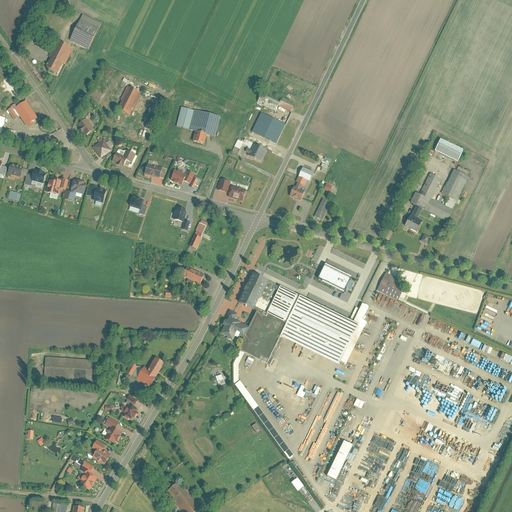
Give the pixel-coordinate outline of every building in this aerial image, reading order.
[(82,16),(71,41),(89,49),(101,24),(82,16)] [(73,49),(56,41),(49,56),(50,57),(45,68),(56,74),(62,63),(65,65),(73,49)] [(142,94),(127,87),(117,110),(131,116),(142,94)] [(279,103),(261,94),(257,103),(275,111),(277,106),(279,103)] [(290,112),(292,107),(280,101),(279,103),(277,106),(290,112)] [(17,107),(14,109),(26,126),(37,119),(25,102),(17,107)] [(193,111),(181,107),(176,126),(188,129),(193,111)] [(7,111),(14,120),(18,117),(13,110),(11,108),(7,111)] [(193,111),(188,129),(194,131),(206,135),(214,137),(220,119),(193,111)] [(284,125),(261,114),(251,133),(275,144),(284,125)] [(94,131),(86,119),(77,126),(86,137),(94,131)] [(206,135),(194,131),(192,141),(203,145),(206,135)] [(463,150),(439,139),(434,151),(457,162),(463,150)] [(111,151),(104,140),(93,148),(100,159),(111,151)] [(243,142),(237,140),(234,147),(239,150),(240,150),(243,142)] [(267,151),(253,144),(251,149),(248,148),(246,152),(249,154),(248,156),(261,162),(267,151)] [(129,168),(135,155),(126,151),(124,156),(116,153),(112,162),(116,164),(116,165),(122,168),(123,165),(129,168)] [(9,175),(8,179),(15,180),(16,178),(21,180),(21,179),(22,179),(23,176),(25,177),(27,169),(22,168),(22,167),(10,164),(7,174),(9,175)] [(161,168),(147,164),(144,174),(159,178),(161,168)] [(458,167),(456,171),(466,176),(468,172),(458,167)] [(313,173),(302,168),(298,177),(309,181),(313,173)] [(186,175),(174,169),(169,180),(173,181),(172,183),(176,185),(177,183),(181,185),(182,181),(186,175)] [(456,171),(453,170),(442,194),(448,198),(457,201),(468,177),(466,176),(456,171)] [(31,175),(27,174),(24,184),(30,186),(32,181),(42,184),(45,174),(33,171),(31,175)] [(189,185),(194,175),(187,172),(186,175),(182,181),(189,185)] [(440,178),(430,173),(419,196),(429,201),(430,199),(440,178)] [(49,180),(45,193),(50,194),(49,198),(57,200),(60,189),(65,191),(68,181),(59,178),(59,181),(52,179),(51,181),(49,180)] [(304,186),(306,181),(298,178),(296,183),(297,183),(302,185),(304,186)] [(230,182),(220,179),(217,190),(227,193),(230,182)] [(65,191),(63,200),(74,203),(75,197),(81,198),(85,183),(72,180),(69,192),(65,191)] [(89,185),(87,195),(93,197),(92,201),(104,205),(108,190),(89,185)] [(246,190),(231,186),(227,198),(242,202),(246,190)] [(295,187),(294,187),(290,196),(301,201),(305,192),(300,190),(295,187)] [(10,191),(7,200),(18,202),(20,194),(10,191)] [(419,196),(414,193),(409,203),(416,206),(421,208),(425,210),(429,201),(419,196)] [(131,197),(128,206),(139,209),(138,214),(145,216),(147,207),(142,205),(143,200),(131,197)] [(457,201),(448,198),(445,206),(453,210),(457,201)] [(331,203),(322,199),(314,216),(322,220),(331,203)] [(429,201),(425,210),(447,221),(453,210),(445,206),(430,199),(429,201)] [(416,206),(411,216),(416,218),(421,208),(416,206)] [(184,224),(186,212),(176,210),(174,222),(184,224)] [(409,215),(404,227),(416,233),(422,221),(416,218),(411,216),(409,215)] [(199,223),(196,231),(202,234),(206,226),(199,223)] [(201,238),(194,235),(189,246),(196,249),(201,238)] [(418,242),(425,245),(428,238),(422,235),(418,242)] [(351,278),(324,265),(317,279),(344,292),(345,289),(348,290),(351,284),(348,283),(351,278)] [(204,276),(187,267),(182,277),(200,285),(204,276)] [(253,307),(266,280),(250,272),(236,302),(252,310),(253,307)] [(408,285),(386,273),(377,289),(399,301),(408,285)] [(357,324),(266,280),(253,307),(256,309),(286,323),(279,337),(337,365),(357,324)] [(279,337),(286,323),(256,309),(248,327),(242,338),(236,349),(266,364),(279,337)] [(227,317),(233,320),(236,314),(228,310),(225,316),(227,317)] [(233,320),(227,317),(219,333),(231,339),(234,334),(242,338),(248,327),(233,320)] [(402,333),(399,341),(408,345),(411,337),(402,333)] [(487,355),(500,361),(503,356),(490,350),(487,355)] [(238,352),(232,366),(232,384),(249,409),(251,410),(255,408),(241,387),(241,388),(237,381),(237,366),(242,354),(238,352)] [(95,360),(49,357),(47,378),(93,381),(95,360)] [(152,388),(166,365),(157,359),(151,370),(145,366),(137,379),(152,388)] [(224,384),(222,375),(215,377),(217,385),(224,384)] [(302,392),(304,387),(299,386),(295,396),(302,399),(304,393),(302,392)] [(315,398),(318,388),(316,388),(313,395),(307,393),(306,395),(315,398)] [(352,406),(360,409),(363,403),(355,399),(352,406)] [(137,415),(134,413),(136,410),(129,406),(124,417),(130,421),(132,418),(135,419),(137,415)] [(108,419),(105,425),(114,431),(118,425),(108,419)] [(250,427),(255,434),(260,431),(255,423),(250,427)] [(114,431),(107,440),(114,444),(122,433),(116,428),(114,431)] [(106,465),(111,456),(104,452),(107,446),(98,441),(93,450),(97,452),(94,459),(106,465)] [(339,441),(324,478),(336,483),(352,447),(339,441)] [(95,467),(87,463),(83,471),(91,475),(95,467)] [(86,486),(92,489),(98,477),(92,474),(90,477),(88,482),(86,486)] [(289,483),(295,492),(301,487),(295,479),(289,483)] [(182,511),(197,511),(200,510),(180,484),(168,493),(182,511)]
